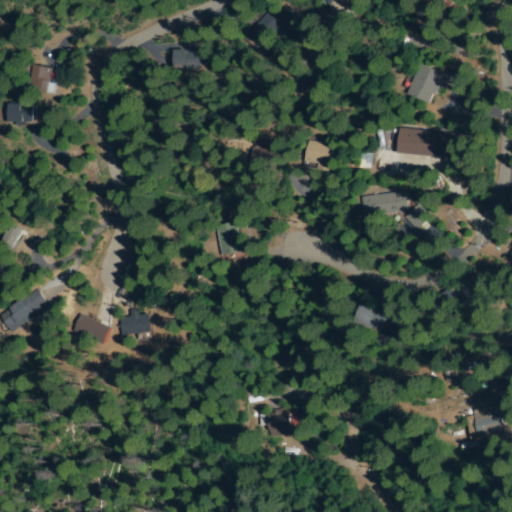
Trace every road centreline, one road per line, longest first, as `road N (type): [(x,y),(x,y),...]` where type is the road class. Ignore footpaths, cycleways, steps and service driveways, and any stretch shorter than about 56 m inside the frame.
road 1 (residential): [(498,0),(507,40),(506,185),(487,238),(427,284),(314,257)]
road 2 (residential): [(121,259),(129,209),(103,70),(117,52),(239,0)]
